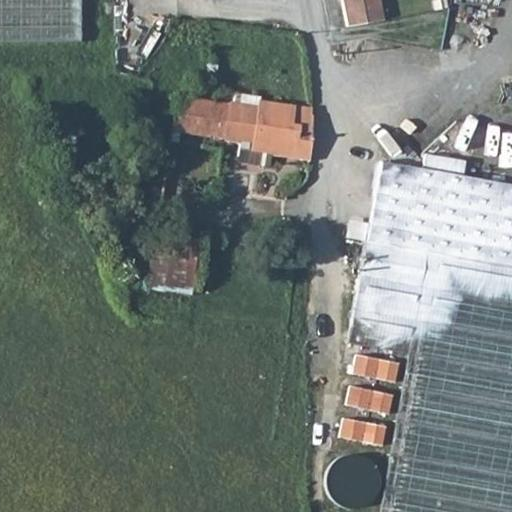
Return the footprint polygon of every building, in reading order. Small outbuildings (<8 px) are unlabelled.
[(0,0),(0,40),(79,40),(78,0),(0,0)] [(341,0),(346,25),(376,20),(382,19),(378,0),(341,0)] [(309,155),(311,115),(310,115),(310,110),(255,103),(255,106),(240,104),(175,94),(169,131),(239,140),(237,155),(241,160),(263,163),(269,159),(270,149),(309,155)] [(256,97),(241,95),(240,104),(255,106),(255,103),(256,97)] [(407,354),(425,252),(511,268),(511,267),(511,184),(379,160),(364,241),(346,342),(407,354)] [(144,289),(161,292),(162,288),(171,235),(155,232),(144,289)] [(171,235),(162,288),(187,293),(196,239),(171,235)] [(511,511),(511,267),(511,268),(425,252),(407,354),(378,511),(511,511)]
